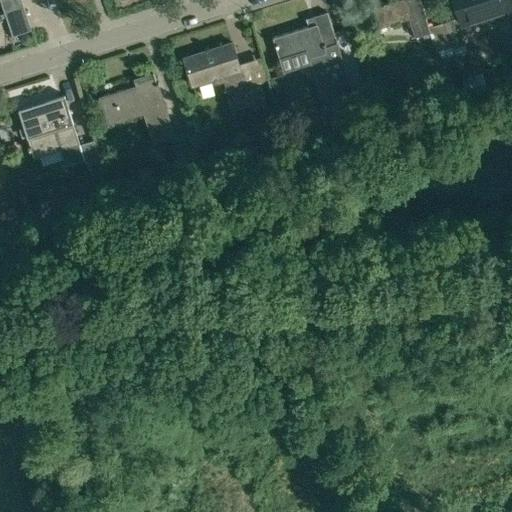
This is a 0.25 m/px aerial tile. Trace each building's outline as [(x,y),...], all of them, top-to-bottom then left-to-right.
[(431,32),(429,27),(420,0),(395,0),(386,3),(385,1),(380,3),(380,5),(372,8),(372,7),(370,7),(377,28),(410,18),(415,36),(431,32)] [(455,0),(463,22),(481,16),(511,8),(508,0),(455,0)] [(24,6),(5,13),(13,36),(31,30),(24,6)] [(350,83),(328,12),(306,19),(308,26),(273,38),(282,66),(309,58),(319,92),(320,92),(324,107),(354,98),(349,83),(350,83)] [(458,17),(444,22),(451,46),(466,41),(458,17)] [(451,46),(444,22),(429,27),(431,32),(436,50),(451,46)] [(232,42),(184,57),(192,84),(214,77),(216,84),(225,81),(234,110),(252,104),(254,110),(267,106),(260,83),(247,87),(232,42)] [(112,93),(99,97),(107,119),(106,120),(107,121),(108,125),(145,114),(154,142),(173,135),(157,86),(159,85),(158,82),(157,82),(153,73),(152,73),(154,79),(112,93)] [(84,159),(79,145),(72,124),(73,124),(64,95),(17,110),(27,139),(30,145),(27,146),(29,151),(31,150),(34,159),(59,151),(64,165),(84,159)] [(373,112),(368,98),(355,102),(360,116),(373,112)] [(200,167),(189,133),(171,139),(182,173),(200,167)] [(97,198),(111,194),(99,158),(86,162),(97,198)]
